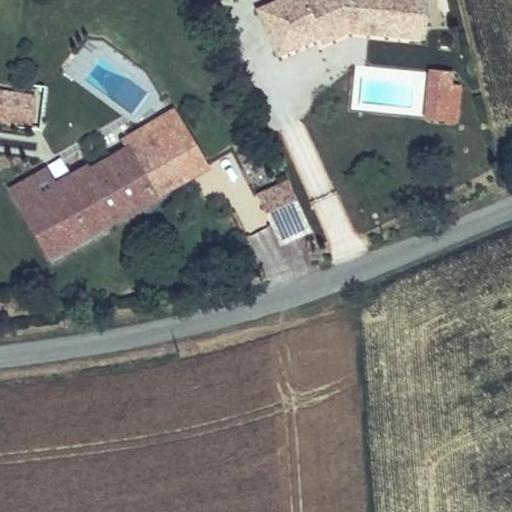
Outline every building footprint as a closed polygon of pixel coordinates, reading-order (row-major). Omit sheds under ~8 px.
[(429,0),(281,0),(253,11),(276,63),(332,39),(337,44),(358,37),(426,44),(429,0)] [(83,50),(66,72),(79,82),(96,60),(83,50)] [(428,72),(423,124),(439,126),(454,87),(454,74),(428,72)] [(459,124),(463,87),(454,87),(439,126),(459,124)] [(0,91),(0,126),(33,130),(37,97),(0,91)] [(160,204),(211,174),(174,110),(123,139),(160,204)] [(46,170),(7,193),(49,269),(160,204),(123,139),(119,141),(124,150),(90,171),(87,167),(55,186),(46,170)] [(288,182),(253,198),(280,252),(312,234),(288,182)]
